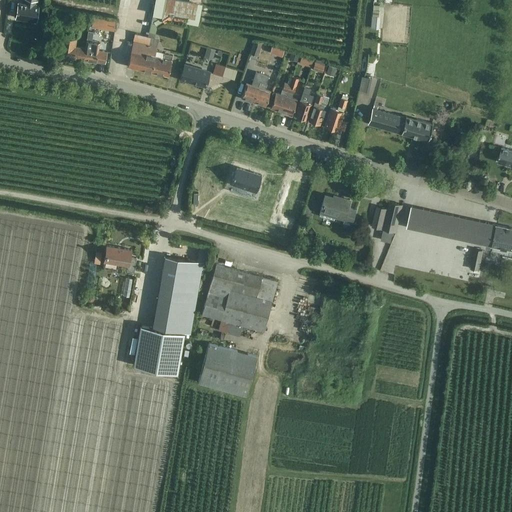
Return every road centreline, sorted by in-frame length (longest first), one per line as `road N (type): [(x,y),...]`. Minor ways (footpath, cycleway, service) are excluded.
road 1 (tertiary): [(511,210),(203,112)]
road 2 (residential): [(442,303),(172,222)]
road 3 (unclassified): [(414,511),(442,303)]
road 4 (tertiary): [(203,112),(0,64)]
road 5 (unclassified): [(172,222),(0,195)]
